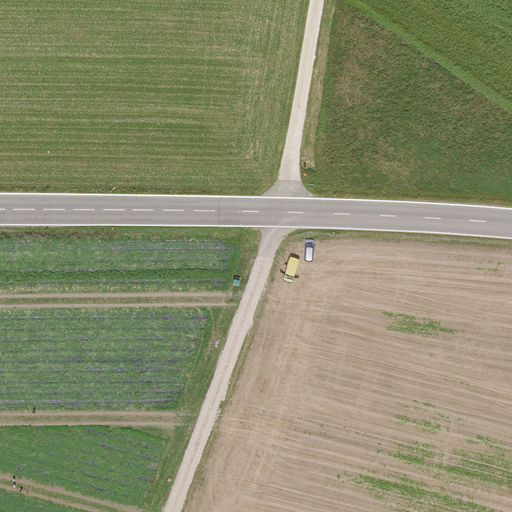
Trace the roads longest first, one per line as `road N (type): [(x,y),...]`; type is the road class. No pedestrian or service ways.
road 1 (track): [(174,511),(280,212),(315,0)]
road 2 (secondary): [(0,207),(511,226)]
